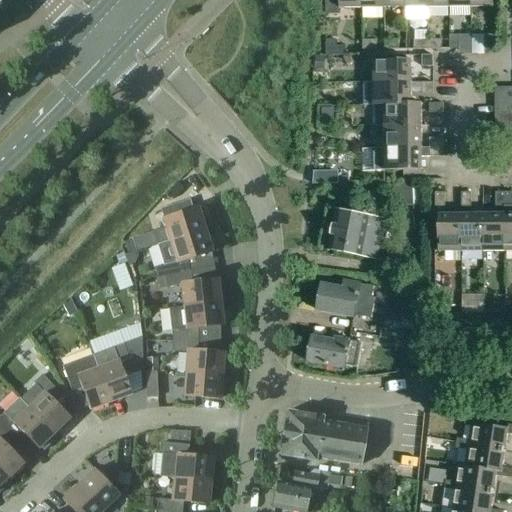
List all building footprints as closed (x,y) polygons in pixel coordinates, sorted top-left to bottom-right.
[(360,9),(359,0),(339,0),(340,10),(341,10),(341,9),(360,9)] [(381,0),(359,0),(360,9),(381,9),(381,0)] [(381,0),(381,9),(402,9),(402,0),(381,0)] [(423,0),(402,0),(402,9),(424,9),(423,0)] [(445,9),(445,0),(423,0),(424,9),(445,9)] [(469,0),(445,0),(445,9),(469,8),(469,0)] [(469,0),(469,8),(493,8),(493,0),(469,0)] [(484,36),(484,50),(493,50),(493,36),(484,36)] [(449,50),(458,50),(458,37),(449,37),(449,50)] [(375,41),(362,41),(362,51),(367,50),(375,50),(375,41)] [(427,51),(427,41),(413,41),(413,51),(427,51)] [(427,51),(440,51),(440,41),(427,41),(427,51)] [(397,42),(383,42),(383,51),(397,51),(397,42)] [(345,48),(331,48),(331,57),(345,57),(345,48)] [(432,68),(432,56),(421,57),(421,68),(432,68)] [(373,84),(410,84),(410,62),(373,62),(373,83),(373,84)] [(410,84),(373,84),(373,85),(373,105),(384,106),(411,105),(410,84)] [(433,95),(433,84),(421,84),(421,95),(433,95)] [(494,89),(495,113),(506,113),(506,89),(494,89)] [(384,106),(373,105),(373,107),(384,107),(384,127),(421,127),(420,105),(421,105),(411,105),(384,106)] [(443,105),(433,105),(428,105),(428,114),(443,114),(443,105)] [(507,136),(506,113),(495,113),(495,136),(507,136)] [(421,127),(384,127),(384,149),(421,149),(421,127)] [(429,149),(443,149),(443,139),(429,139),(429,149)] [(421,149),(384,149),(384,172),(423,172),(423,170),(421,170),(421,149)] [(443,158),(443,149),(429,149),(429,158),(443,158)] [(410,183),(391,186),(393,208),(412,206),(410,183)] [(505,207),(504,193),(495,193),(495,208),(504,208),(505,207)] [(444,194),(434,194),(435,208),(444,208),(444,194)] [(470,194),(461,194),(461,208),(470,208),(470,194)] [(171,242),(204,231),(197,209),(174,217),(171,206),(160,209),(171,242)] [(423,206),(412,206),(413,229),(424,229),(423,206)] [(337,211),(329,250),(361,256),(363,245),(377,248),(383,220),(337,211)] [(462,254),(462,253),(462,216),(462,215),(460,215),(460,216),(440,216),(440,215),(438,215),(438,254),(440,254),(440,253),(460,253),(460,254),(462,254)] [(481,216),(462,216),(462,253),(481,253),(481,254),(483,254),(483,253),(483,216),(483,215),(481,215),(481,216)] [(483,216),(483,253),(503,253),(503,254),(505,254),(505,253),(505,215),(504,215),(503,215),(503,216),(483,216)] [(157,279),(165,277),(190,272),(188,260),(211,253),(210,251),(213,250),(215,246),(212,238),(210,236),(206,237),(204,231),(171,242),(158,245),(165,266),(155,268),(157,279)] [(190,272),(165,277),(167,288),(182,285),(185,307),(220,303),(217,280),(192,283),(190,272)] [(367,287),(360,285),(359,284),(340,281),(338,287),(323,284),(318,312),(353,319),(354,316),(371,319),(374,299),(371,299),(373,288),(367,287)] [(172,330),(172,341),(198,341),(198,329),(222,326),(220,303),(185,307),(187,330),(172,330)] [(384,327),(400,329),(423,332),(425,319),(386,314),(384,327)] [(424,337),(411,337),(410,360),(424,360),(424,337)] [(313,338),(309,364),(344,371),(345,367),(357,370),(362,345),(336,339),(335,342),(313,338)] [(188,352),(186,374),(221,377),(223,354),(198,352),(198,341),(172,341),(172,352),(188,352)] [(124,345),(93,356),(111,403),(131,395),(123,373),(133,369),(124,345)] [(93,356),(63,367),(72,392),(82,388),(90,410),(111,403),(93,356)] [(146,373),(157,372),(158,372),(157,358),(146,359),(146,373)] [(157,372),(146,373),(147,399),(158,398),(157,372)] [(221,377),(186,374),(184,397),(219,400),(221,377)] [(34,384),(39,388),(24,403),(54,434),(58,430),(64,431),(70,425),(69,420),(70,419),(53,402),(61,394),(42,376),(34,384)] [(4,413),(0,417),(0,424),(14,440),(22,432),(39,449),(54,434),(24,403),(19,399),(4,414),(4,413)] [(360,466),(361,465),(367,429),(322,422),(323,419),(288,413),(287,413),(279,457),(315,463),(316,459),(360,466)] [(0,471),(8,479),(23,464),(6,447),(14,440),(0,424),(0,471)] [(456,445),(504,452),(505,446),(506,447),(508,436),(511,436),(511,427),(509,427),(508,431),(472,426),(469,443),(457,441),(456,445)] [(175,480),(211,483),(213,461),(188,458),(190,447),(164,444),(160,478),(175,480)] [(466,468),(511,475),(511,470),(503,469),(504,458),(503,458),(504,452),(456,445),(456,450),(468,452),(466,468)] [(446,482),(446,486),(493,494),(494,488),(495,489),(497,478),(511,479),(511,475),(466,468),(461,467),(458,484),(446,482)] [(445,486),(447,472),(431,470),(428,483),(445,486)] [(78,486),(103,511),(118,496),(94,471),(78,486)] [(322,491),(328,492),(329,487),(350,491),(352,481),(319,474),(319,473),(311,471),(310,476),(294,474),(292,486),(278,483),(273,509),(289,511),(313,511),(315,503),(314,503),(308,502),(310,490),(316,490),(322,491)] [(130,487),(131,476),(119,475),(118,486),(130,487)] [(208,506),(211,483),(175,480),(173,502),(158,500),(157,511),(163,511),(182,511),(184,503),(208,506)] [(73,511),(102,511),(103,511),(78,486),(63,501),(73,511)] [(454,510),(465,511),(495,511),(492,511),(494,500),(492,500),(493,494),(446,486),(445,492),(457,493),(454,510)]
